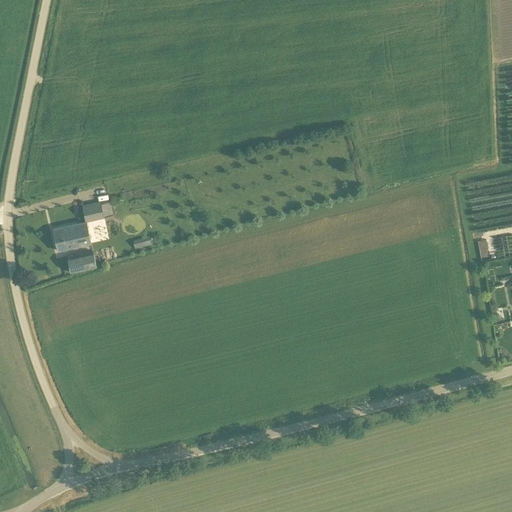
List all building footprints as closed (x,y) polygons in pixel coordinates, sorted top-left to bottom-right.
[(82,205),(86,221),(86,223),(104,219),(100,201),(82,205)] [(92,244),(86,223),(86,221),(53,229),(58,251),(92,244)] [(150,236),(132,239),(133,247),(151,244),(150,236)] [(67,256),(71,273),(97,267),(93,251),(67,256)] [(511,287),(498,290),(505,330),(511,328),(511,287)]
